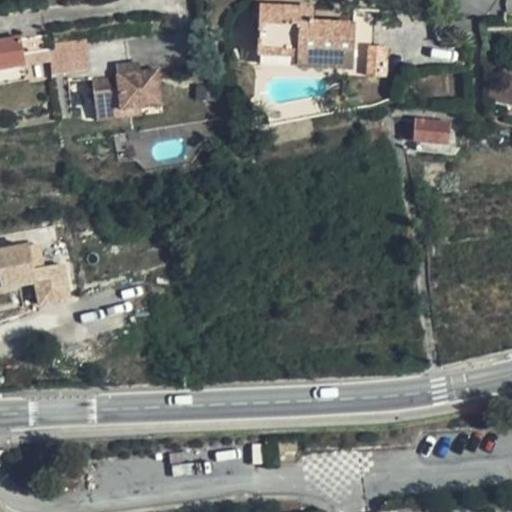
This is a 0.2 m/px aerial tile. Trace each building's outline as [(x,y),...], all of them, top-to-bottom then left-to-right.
[(301,8),(259,6),(258,51),(298,53),(297,63),(337,64),(337,59),(354,60),(355,27),(312,23),(313,19),(300,19),(301,8)] [(0,67),(22,64),(24,64),(19,37),(0,39),(0,67)] [(388,47),(370,46),(369,76),(387,77),(388,47)] [(0,82),(24,79),(22,64),(0,67),(0,82)] [(90,78),(93,105),(118,102),(119,110),(139,108),(160,106),(156,68),(114,73),(114,76),(90,78)] [(93,105),(95,121),(139,116),(139,108),(119,110),(118,102),(93,105)] [(415,115),(400,115),(401,139),(454,144),(456,125),(415,115)] [(0,246),(0,290),(39,284),(44,316),(75,311),(67,258),(32,264),(28,242),(0,246)] [(297,452),(297,440),(276,441),(277,453),(297,452)]
